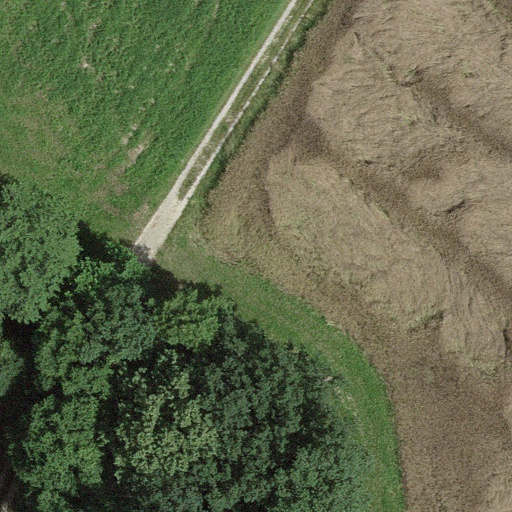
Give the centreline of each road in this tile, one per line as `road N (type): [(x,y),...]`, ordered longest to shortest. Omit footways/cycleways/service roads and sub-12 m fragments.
road 1 (track): [(298,0),(135,269)]
road 2 (track): [(135,269),(0,500)]
